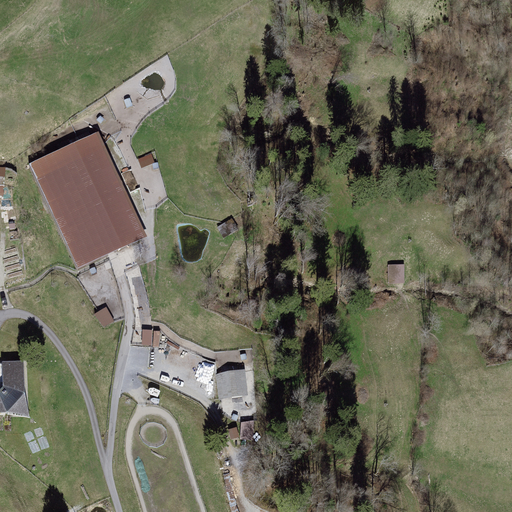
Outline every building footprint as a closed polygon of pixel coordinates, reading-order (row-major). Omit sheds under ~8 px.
[(98,143),(32,172),(80,281),(118,265),(146,252),(98,143)] [(388,263),(389,282),(405,281),(404,262),(388,263)] [(95,311),(104,325),(115,318),(107,304),(95,311)] [(160,343),(160,327),(142,327),(142,343),(160,343)] [(5,395),(0,395),(0,420),(11,421),(31,400),(29,366),(10,367),(9,387),(5,395)] [(258,373),(222,378),(225,406),(262,402),(258,373)] [(241,417),(243,431),(258,429),(256,415),(241,417)]
